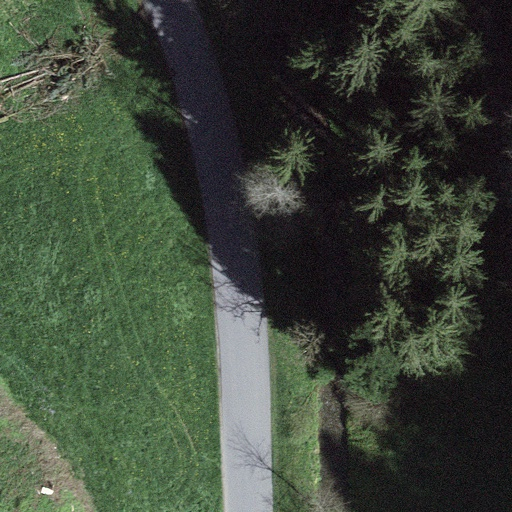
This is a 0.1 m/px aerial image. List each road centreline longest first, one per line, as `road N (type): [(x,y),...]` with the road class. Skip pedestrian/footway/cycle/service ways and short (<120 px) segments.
road 1 (tertiary): [(169,0),(231,211),(251,511)]
road 2 (track): [(511,290),(500,128),(488,59),(465,0)]
